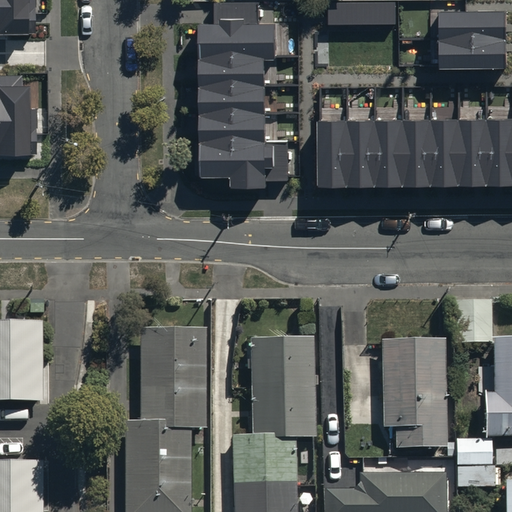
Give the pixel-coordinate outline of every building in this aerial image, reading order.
[(0,0),(0,32),(34,32),(33,0),(0,0)] [(329,2),(329,23),(396,23),(396,2),(329,2)] [(265,181),(288,180),(287,141),(265,141),(264,58),(276,58),(275,23),(257,23),(257,4),(216,5),(216,26),(200,26),(202,177),(229,176),(229,188),(265,188),(265,181)] [(505,13),(440,13),(440,69),(506,68),(505,13)] [(0,155),(30,156),(30,88),(23,88),(22,75),(0,75),(0,155)] [(511,118),(319,120),(319,186),(511,184),(511,118)] [(511,437),(511,334),(492,335),(491,301),(453,302),(453,344),(492,344),(493,393),(485,393),(485,438),(457,438),(457,464),(492,464),(492,437),(511,437)] [(41,323),(0,322),(0,402),(40,403),(41,323)] [(206,429),(205,327),(137,327),(138,417),(123,417),(123,511),(191,511),(190,429),(206,429)] [(313,437),(314,335),(252,335),(251,434),(233,434),(232,511),(296,511),(297,437),(313,437)] [(395,447),(446,445),(444,338),(381,340),(383,429),(395,429),(395,447)] [(41,511),(40,460),(0,460),(0,511),(41,511)] [(492,464),(457,464),(457,486),(493,486),(492,464)] [(444,511),(444,472),(360,472),(360,483),(354,488),(325,488),(324,511),(444,511)] [(511,511),(511,479),(502,480),(502,511),(511,511)]
